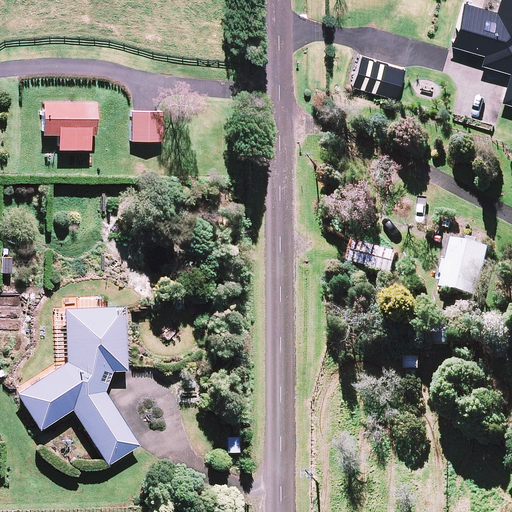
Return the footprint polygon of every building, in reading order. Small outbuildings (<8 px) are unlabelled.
[(511,0),(499,0),(497,9),(463,0),(461,0),(451,41),(486,50),(483,59),(509,66),(501,97),(511,99),(511,0)] [(56,144),(93,146),(93,136),(95,99),(69,98),(42,97),(40,130),(56,131),(56,144)] [(163,106),(131,105),(130,139),(162,141),(163,106)] [(491,246),(453,237),(448,258),(444,258),(438,284),(480,294),(491,246)] [(399,251),(353,239),(348,260),(394,272),(399,251)] [(125,301),(63,302),(64,357),(15,388),(38,423),(70,403),(106,459),(137,439),(102,384),(112,365),(126,365),(125,301)]
